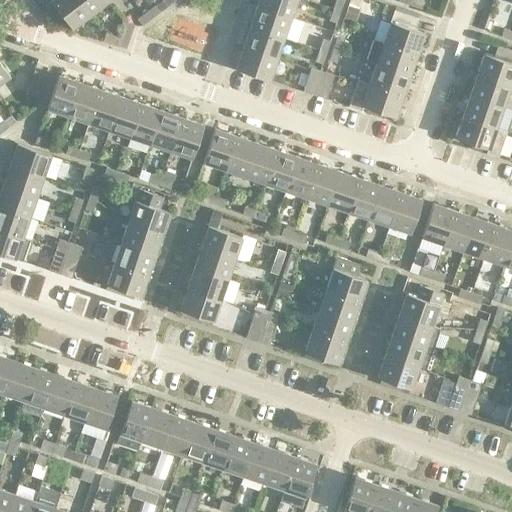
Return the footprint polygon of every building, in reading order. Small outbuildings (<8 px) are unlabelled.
[(89,14),(77,0),(49,0),(71,28),(89,14)] [(106,1),(105,0),(77,0),(89,14),(106,1)] [(295,0),(257,0),(256,5),(289,17),(295,0)] [(334,0),(332,9),(339,11),(342,0),(334,0)] [(422,1),(419,0),(409,0),(408,4),(420,8),(422,1)] [(155,4),(146,11),(151,18),(160,10),(155,4)] [(289,17),(256,5),(252,18),(249,21),(250,22),(249,26),(283,37),(289,17)] [(347,5),(343,16),(355,21),(359,9),(347,5)] [(339,11),(332,9),(328,20),(335,23),(339,11)] [(393,10),(382,43),(415,54),(417,50),(418,50),(418,46),(423,33),(413,29),(417,18),(393,10)] [(151,18),(146,11),(136,18),(141,25),(151,18)] [(121,20),(116,37),(113,44),(125,48),(133,24),(121,20)] [(283,37),(249,26),(248,30),(246,30),(246,34),(242,46),(276,58),(283,37)] [(511,31),(503,28),(500,36),(511,39),(511,37),(511,31)] [(105,33),(102,40),(113,44),(116,37),(105,33)] [(343,40),(336,37),(332,48),(339,51),(343,40)] [(322,38),(318,50),(325,52),(329,41),(322,38)] [(415,54),(382,43),(375,63),(408,75),(413,62),(415,59),(414,58),(415,54)] [(477,71),(476,75),(511,87),(511,50),(497,45),(492,56),(483,53),(478,67),(476,70),(477,71)] [(276,58),(242,46),(237,60),(235,63),(236,64),(235,68),(268,79),(276,58)] [(339,51),(332,48),(328,60),(335,62),(339,51)] [(325,52),(318,50),(314,61),(321,63),(325,52)] [(408,75),(375,63),(368,83),(401,95),(403,91),(404,91),(404,87),(408,75)] [(0,81),(9,75),(0,64),(0,81)] [(310,67),(302,91),(313,95),(321,71),(310,67)] [(25,94),(37,98),(45,74),(33,70),(25,94)] [(333,75),(321,71),(313,95),(325,99),(333,75)] [(46,108),(67,115),(79,82),(66,78),(63,75),(62,76),(57,75),(46,108)] [(511,87),(476,75),(474,78),(473,78),(473,83),(469,95),(502,107),(511,110),(511,87)] [(357,79),(347,106),(359,110),(360,105),(394,116),(398,103),(401,100),(400,99),(401,95),(368,83),(357,79)] [(91,86),(79,82),(67,115),(87,122),(99,89),(95,88),(95,86),(91,86)] [(103,90),(99,89),(87,122),(108,129),(119,96),(107,92),(104,89),(103,90)] [(502,107),(469,95),(464,107),(462,111),(463,112),(462,115),(495,127),(502,107)] [(132,100),(119,96),(108,129),(128,136),(140,103),(136,102),(136,100),(132,100)] [(144,104),(140,103),(128,136),(149,143),(160,110),(148,106),(145,103),(144,104)] [(173,114),(160,110),(149,143),(169,150),(181,117),(177,116),(177,114),(173,114)] [(506,131),(495,127),(462,115),(460,119),(459,119),(459,123),(454,137),(469,142),(468,147),(497,157),(506,131)] [(185,118),(181,117),(169,150),(191,158),(202,124),(189,120),(186,117),(185,118)] [(227,133),(213,128),(202,162),(223,169),(235,135),(231,134),(231,133),(227,133)] [(48,139),(36,135),(34,143),(45,146),(48,139)] [(239,137),(235,135),(223,169),(244,176),(255,142),(243,138),(240,136),(239,137)] [(268,147),(255,142),(244,176),(264,183),(276,149),(272,148),(272,147),(268,147)] [(50,154),(16,143),(12,156),(9,159),(10,160),(9,164),(42,176),(50,154)] [(64,153),(76,157),(78,149),(67,145),(64,153)] [(90,153),(78,149),(76,157),(87,161),(90,153)] [(279,151),(276,149),(264,183),(285,190),(296,156),(284,152),(280,150),(279,151)] [(308,161),(296,156),(285,190),(305,197),(317,163),(313,162),(313,161),(308,161)] [(321,165),(317,163),(305,197),(326,204),(338,171),(325,166),(322,164),(321,165)] [(42,176),(9,164),(7,168),(6,168),(6,172),(2,185),(35,196),(42,176)] [(81,178),(88,180),(92,169),(85,166),(81,178)] [(105,167),(103,174),(114,178),(117,171),(105,167)] [(128,175),(117,171),(114,178),(125,182),(128,175)] [(350,175),(338,171),(326,204),(347,211),(358,178),(354,176),(354,175),(350,175)] [(149,173),(146,181),(157,185),(160,177),(149,173)] [(171,181),(160,177),(157,185),(169,189),(171,181)] [(362,179),(358,178),(347,211),(367,218),(378,185),(366,180),(363,178),(362,179)] [(35,196),(2,185),(0,189),(0,206),(28,217),(35,196)] [(391,189),(378,185),(367,218),(387,225),(399,192),(395,190),(395,189),(391,189)] [(99,188),(92,186),(88,197),(95,200),(99,188)] [(138,189),(134,200),(127,222),(161,233),(162,229),(163,229),(163,225),(168,212),(158,208),(162,197),(138,189)] [(203,192),(200,199),(212,203),(214,196),(203,192)] [(403,193),(399,192),(387,225),(409,232),(420,199),(407,194),(404,192),(403,193)] [(226,200),(214,196),(212,203),(223,207),(226,200)] [(74,197),(70,208),(78,211),(82,199),(74,197)] [(95,200),(88,197),(84,208),(91,211),(95,200)] [(444,207),(432,203),(420,236),(442,244),(453,210),(449,209),(449,207),(444,207)] [(28,217),(0,206),(0,229),(21,237),(28,217)] [(244,206),(241,213),(252,217),(255,210),(244,206)] [(78,211),(70,208),(66,219),(74,222),(78,211)] [(266,214),(255,210),(252,217),(264,221),(266,214)] [(457,211),(453,210),(442,244),(462,251),(473,217),(461,213),(458,210),(457,211)] [(486,221),(473,217),(462,251),(483,258),(494,224),(490,223),(490,221),(486,221)] [(161,233),(127,222),(120,242),(154,254),(158,241),(160,238),(159,237),(161,233)] [(498,225),(494,224),(483,258),(503,264),(511,237),(511,230),(502,227),(499,224),(498,225)] [(201,243),(200,246),(233,258),(241,236),(207,225),(203,238),(200,242),(201,243)] [(282,227),(280,235),(291,239),(294,231),(282,227)] [(21,237),(0,229),(0,253),(14,258),(21,237)] [(305,235),(294,231),(291,239),(302,243),(305,235)] [(326,234),(323,242),(335,246),(337,238),(326,234)] [(511,237),(503,264),(511,267),(511,237)] [(349,242),(337,238),(335,246),(346,249),(349,242)] [(58,239),(55,246),(67,250),(69,243),(58,239)] [(154,254),(120,242),(113,262),(147,274),(148,270),(149,270),(149,266),(154,254)] [(81,247),(69,243),(67,250),(79,254),(81,247)] [(67,250),(55,246),(47,270),(59,274),(67,250)] [(233,258),(200,246),(199,250),(197,250),(197,255),(193,267),(226,278),(233,258)] [(367,248),(364,256),(376,259),(378,252),(367,248)] [(276,249),(273,260),(280,262),(283,251),(276,249)] [(79,254),(67,250),(59,274),(70,278),(79,254)] [(389,256),(378,252),(376,259),(387,263),(389,256)] [(296,255),(289,253),(285,264),(292,267),(296,255)] [(365,279),(355,275),(359,264),(336,256),(325,289),(358,301),(359,297),(361,297),(361,292),(365,279)] [(280,262),(273,260),(269,272),(276,274),(280,262)] [(147,274),(113,262),(106,284),(139,295),(140,293),(143,290),(141,289),(147,274)] [(292,267),(285,264),(281,276),(288,278),(292,267)] [(226,278),(193,267),(189,279),(186,282),(187,284),(186,287),(219,299),(226,278)] [(421,267),(418,274),(430,278),(432,270),(421,267)] [(443,274),(432,270),(430,278),(441,282),(443,274)] [(280,280),(276,291),(287,295),(291,284),(280,280)] [(399,310),(398,314),(431,325),(442,293),(420,285),(416,296),(405,293),(400,306),(398,309),(399,310)] [(219,299),(186,287),(185,291),(183,291),(183,295),(179,309),(212,320),(219,299)] [(470,292),(459,288),(456,296),(468,300),(470,292)] [(358,301),(325,289),(318,310),(351,321),(355,309),(358,306),(357,304),(358,301)] [(482,296),(470,292),(468,300),(479,303),(482,296)] [(511,297),(502,295),(500,302),(511,306),(511,303),(511,297)] [(255,306),(253,314),(264,318),(267,310),(255,306)] [(496,307),(492,319),(499,321),(503,310),(496,307)] [(278,314),(267,310),(264,318),(276,321),(278,314)] [(351,321),(318,310),(311,330),(344,342),(345,338),(347,338),(347,333),(351,321)] [(264,318),(253,314),(244,337),(256,341),(264,318)] [(439,328),(431,325),(398,314),(396,318),(395,318),(395,322),(391,335),(432,349),(439,328)] [(276,321),(264,318),(256,341),(267,345),(276,321)] [(479,318),(475,329),(482,332),(486,321),(479,318)] [(482,332),(475,329),(471,341),(478,343),(482,332)] [(344,342),(311,330),(303,352),(337,363),(341,350),(344,346),(343,345),(344,342)] [(435,350),(432,349),(391,335),(386,347),(384,350),(385,351),(384,355),(417,366),(428,370),(435,350)] [(493,340),(486,338),(482,349),(489,351),(493,340)] [(489,351),(482,349),(478,360),(485,363),(489,351)] [(13,360),(0,355),(0,391),(2,393),(13,360)] [(417,366),(384,355),(382,359),(381,359),(381,363),(376,377),(410,388),(417,366)] [(33,367),(13,360),(2,393),(22,400),(33,367)] [(54,374),(33,367),(22,400),(18,411),(39,418),(43,407),(54,374)] [(74,381),(54,374),(43,407),(63,414),(74,381)] [(457,375),(455,383),(466,387),(469,379),(457,375)] [(480,383),(469,379),(466,387),(478,391),(480,383)] [(95,388),(74,381),(63,414),(84,421),(95,388)] [(466,387),(455,383),(447,406),(458,410),(466,387)] [(478,391),(466,387),(458,410),(470,414),(478,391)] [(116,395),(95,388),(84,421),(105,428),(116,395)] [(130,400),(119,433),(115,444),(136,451),(140,440),(151,407),(130,400)] [(511,404),(510,404),(503,426),(511,428),(511,404)] [(171,414),(151,407),(140,440),(160,447),(171,414)] [(192,421),(171,414),(160,447),(181,454),(192,421)] [(212,428),(192,421),(181,454),(201,461),(212,428)] [(3,426),(0,436),(0,437),(8,441),(12,429),(3,426)] [(233,435),(212,428),(201,461),(222,468),(233,435)] [(21,432),(12,429),(8,441),(17,444),(21,432)] [(253,442),(233,435),(222,468),(242,475),(253,442)] [(8,441),(0,437),(0,450),(4,452),(8,441)] [(42,439),(39,448),(50,452),(53,443),(42,439)] [(17,444),(8,441),(4,452),(13,455),(17,444)] [(274,449),(253,442),(242,475),(262,482),(274,449)] [(65,447),(53,443),(50,452),(62,456),(65,447)] [(294,456),(274,449),(262,482),(283,489),(294,456)] [(48,457),(37,454),(34,462),(45,466),(48,457)] [(86,455),(83,463),(95,467),(98,459),(86,455)] [(315,463),(294,456),(283,489),(304,496),(315,463)] [(60,461),(48,457),(45,466),(57,470),(60,461)] [(117,465),(105,461),(102,470),(114,474),(117,465)] [(93,473),(82,469),(78,478),(90,482),(93,473)] [(139,472),(136,481),(147,485),(150,476),(139,472)] [(100,475),(97,484),(109,488),(112,479),(100,475)] [(162,480),(150,476),(147,485),(159,489),(162,480)] [(342,509),(351,511),(364,511),(375,483),(353,476),(342,509)] [(387,511),(395,490),(375,483),(364,511),(387,511)] [(145,491),(134,487),(131,496),(142,500),(145,491)] [(182,487),(178,499),(187,502),(191,490),(182,487)] [(6,511),(13,493),(0,488),(0,511),(6,511)] [(200,493),(191,490),(187,502),(196,505),(200,493)] [(410,511),(415,497),(395,490),(387,511),(410,511)] [(157,495),(145,491),(142,500),(154,503),(157,495)] [(29,511),(34,500),(13,493),(6,511),(29,511)] [(433,511),(437,505),(415,497),(410,511),(433,511)] [(183,511),(187,502),(178,499),(174,511),(178,511),(183,511)] [(52,511),(54,507),(34,500),(29,511),(52,511)] [(220,500),(217,509),(225,511),(229,511),(232,504),(220,500)] [(193,511),(196,505),(187,502),(183,511),(193,511)]
